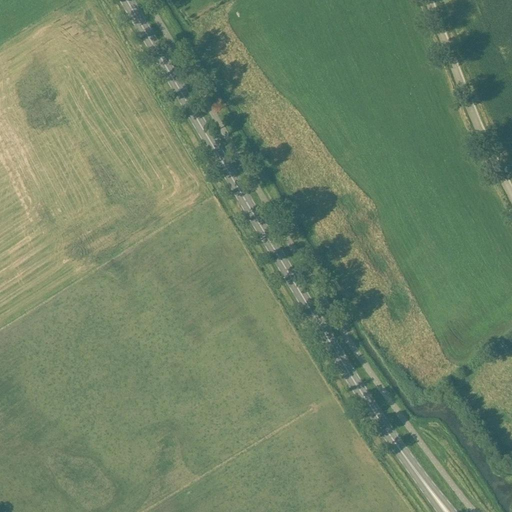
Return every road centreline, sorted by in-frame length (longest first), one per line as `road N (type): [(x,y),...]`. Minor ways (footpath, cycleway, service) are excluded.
road 1 (secondary): [(413,469),(127,0)]
road 2 (unclassified): [(511,196),(428,0)]
